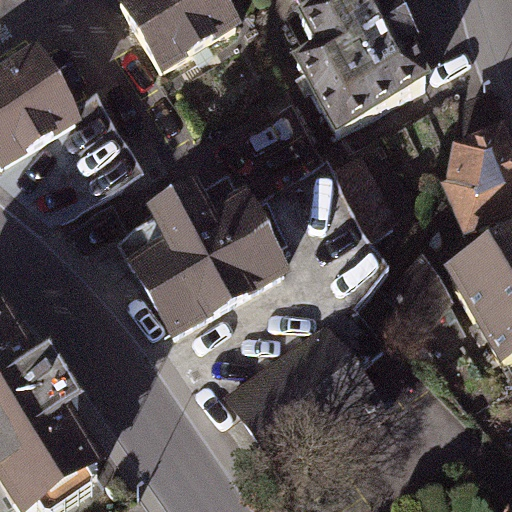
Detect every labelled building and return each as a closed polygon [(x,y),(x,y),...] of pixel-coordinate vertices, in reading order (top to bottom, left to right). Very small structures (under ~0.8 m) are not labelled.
[(149,0),(119,17),(162,91),(239,47),(212,0),(149,0)] [(304,0),(324,34),(272,65),(328,160),(438,96),(382,0),(304,0)] [(39,63),(0,85),(0,173),(2,176),(79,130),(39,63)] [(511,158),(507,144),(440,171),(469,244),(511,226),(511,158)] [(276,193),(112,286),(160,369),(323,277),(276,193)] [(511,258),(440,299),(489,386),(511,372),(511,258)] [(0,506),(3,511),(73,511),(109,493),(2,317),(0,318),(0,506)] [(329,341),(213,409),(255,480),(371,411),(329,341)]
